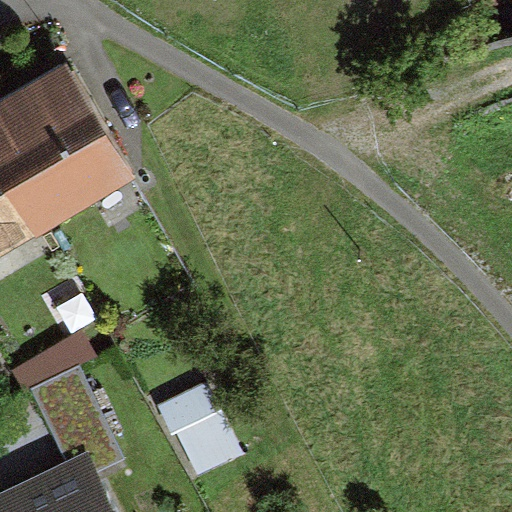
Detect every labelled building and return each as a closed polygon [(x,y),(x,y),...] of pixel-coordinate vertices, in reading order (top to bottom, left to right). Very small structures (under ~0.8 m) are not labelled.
[(65,63),(0,100),(0,162),(34,220),(126,166),(65,63)] [(0,162),(0,239),(34,220),(0,162)] [(28,380),(101,347),(90,322),(17,355),(28,380)] [(67,452),(0,484),(0,511),(125,511),(102,464),(126,452),(81,360),(33,383),(67,452)] [(167,398),(200,471),(248,449),(214,376),(167,398)]
